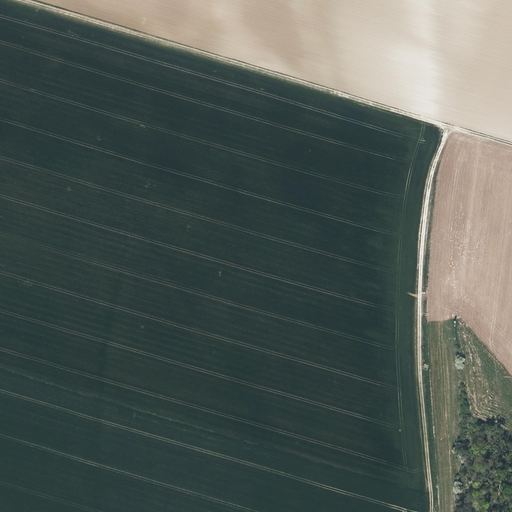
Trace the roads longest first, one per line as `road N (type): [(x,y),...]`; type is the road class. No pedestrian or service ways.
road 1 (track): [(511,145),(21,0)]
road 2 (track): [(428,511),(416,340),(429,175),(446,125)]
